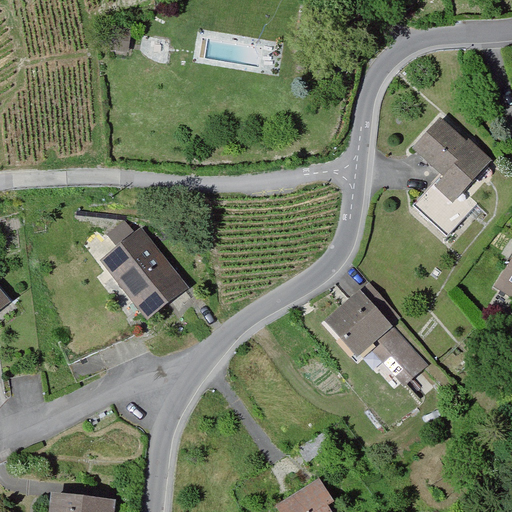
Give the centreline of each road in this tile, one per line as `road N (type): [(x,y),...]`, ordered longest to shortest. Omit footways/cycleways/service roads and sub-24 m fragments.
road 1 (residential): [(364,167),(342,244),(311,282),(182,377),(169,412),(156,511)]
road 2 (residential): [(0,183),(83,177),(291,187),(364,167)]
road 3 (residential): [(511,30),(436,38),(392,59),(369,89),(364,167)]
